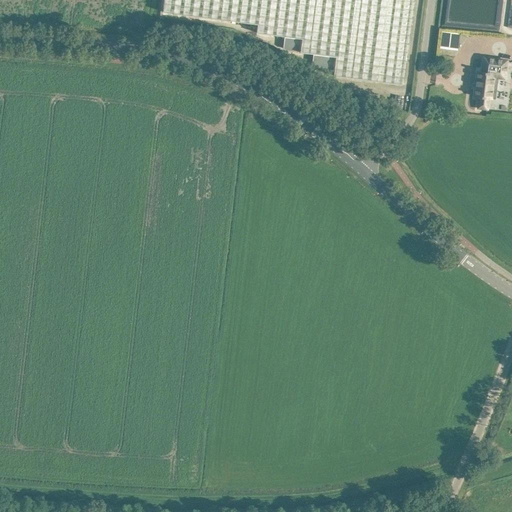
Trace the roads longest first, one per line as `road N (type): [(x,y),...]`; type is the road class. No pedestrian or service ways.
road 1 (track): [(0,489),(208,501),(346,494),(465,460)]
road 2 (tertiary): [(362,170),(279,104),(189,60),(0,38)]
road 3 (unclassified): [(362,170),(417,104),(431,0)]
road 4 (unclassified): [(443,511),(511,349)]
